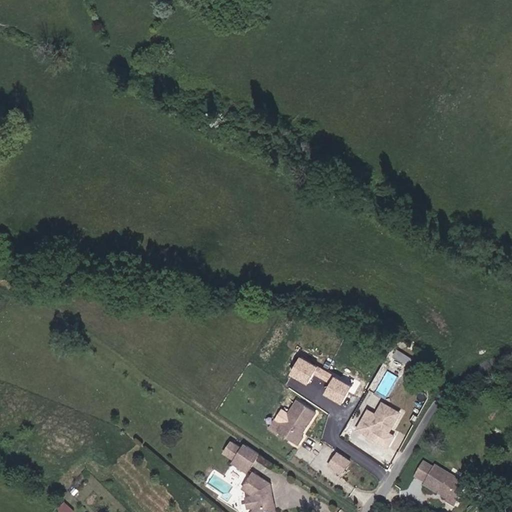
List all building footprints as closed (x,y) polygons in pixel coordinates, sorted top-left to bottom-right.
[(353,386),(299,356),(287,377),(305,387),(312,375),(329,384),(322,397),(341,407),(353,386)] [(388,435),(401,411),(381,400),(374,413),(367,409),(353,436),(371,446),(380,431),(388,435)] [(319,416),(300,403),(280,433),(301,447),(306,440),(303,438),(308,431),(307,430),(309,427),(310,428),(319,416)] [(250,473),(261,457),(247,447),(236,462),(250,473)] [(343,478),(352,466),(340,457),(331,469),(343,478)] [(452,507),(467,486),(437,465),(435,467),(425,460),(415,474),(425,482),(424,483),(436,492),(437,490),(440,492),(439,494),(446,499),(445,501),(452,507)] [(234,465),(249,475),(250,473),(236,462),(234,465)] [(271,487),(254,475),(243,491),(254,498),(256,511),(255,511),(276,511),(275,506),(272,507),(270,496),(273,496),(271,487)] [(252,511),(256,511),(254,498),(247,500),(249,511),(252,511)]
